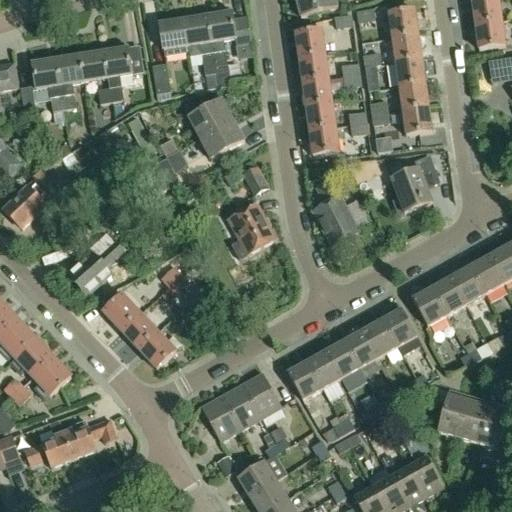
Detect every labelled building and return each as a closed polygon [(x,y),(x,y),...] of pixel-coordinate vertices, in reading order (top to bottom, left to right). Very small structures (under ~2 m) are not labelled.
[(103,0),(69,0),(66,2),(72,15),(104,1),(103,0)] [(335,0),(296,0),(302,22),(338,12),(338,11),(349,8),(347,0),(344,0),(336,2),(335,0)] [(476,29),(503,25),(500,1),(473,4),(476,29)] [(207,20),(220,92),(232,90),(231,88),(228,69),(224,44),(236,42),(238,51),(253,48),(248,20),(234,22),(233,16),(232,16),(232,12),(229,10),(220,12),(218,15),(219,18),(207,20)] [(358,15),(359,28),(375,25),(374,14),(358,15)] [(389,18),(393,42),(420,38),(416,14),(389,18)] [(184,24),(189,50),(201,48),(206,79),(208,93),(220,92),(207,20),(198,21),(198,18),(195,16),(186,17),(184,20),(185,23),(184,24)] [(337,32),(354,30),(352,19),(336,21),(337,32)] [(189,50),(184,24),(161,27),(166,61),(189,57),(189,50)] [(506,50),(503,25),(476,29),(480,53),(506,50)] [(300,62),(327,58),(323,34),(297,38),(300,62)] [(393,42),(397,66),(423,62),(420,38),(393,42)] [(110,92),(113,107),(124,105),(122,90),(121,80),(133,78),(129,52),(127,52),(127,49),(124,47),(117,48),(115,51),(115,54),(105,56),(109,82),(108,82),(110,92)] [(109,82),(105,56),(81,59),(85,86),(108,82),(109,82)] [(364,60),(365,71),(382,68),(381,57),(364,60)] [(300,62),(304,86),(330,83),(327,58),(300,62)] [(85,86),(81,59),(57,63),(65,114),(77,112),(74,88),(85,86)] [(65,114),(57,63),(46,65),(46,62),(43,60),(36,61),(33,64),(34,67),(33,67),(37,94),(49,91),(51,102),(54,116),(55,127),(65,125),(64,114),(65,114)] [(397,66),(400,91),(427,87),(423,62),(397,66)] [(344,81),(361,79),(359,67),(342,69),(344,81)] [(158,98),(171,96),(167,68),(153,70),(158,98)] [(382,68),(365,71),(367,82),(384,80),(382,68)] [(0,95),(20,93),(16,69),(0,71),(0,95)] [(362,90),(361,79),(344,81),(345,92),(362,90)] [(307,111),(334,107),(330,83),(304,86),(307,111)] [(377,86),(368,88),(369,95),(378,94),(377,86)] [(400,91),(404,115),(430,111),(427,87),(400,91)] [(25,116),(37,110),(34,91),(21,92),(23,102),(25,116)] [(101,108),(113,107),(110,92),(99,94),(101,108)] [(201,142),(234,125),(224,104),(190,122),(201,142)] [(372,119),(389,117),(388,105),(370,107),(372,119)] [(337,132),(334,107),(307,111),(311,135),(337,132)] [(434,136),(430,111),(404,115),(407,139),(434,136)] [(350,118),(351,129),(368,127),(366,116),(350,118)] [(390,128),(389,117),(372,119),(374,130),(390,128)] [(245,145),(234,125),(201,142),(211,163),(245,145)] [(368,127),(351,129),(353,141),(369,138),(368,127)] [(337,132),(311,135),(314,160),(340,156),(337,132)] [(161,149),(167,159),(179,153),(174,143),(161,149)] [(22,167),(14,159),(13,161),(4,153),(5,151),(0,146),(0,173),(9,182),(21,168),(22,167)] [(179,153),(167,159),(173,172),(186,165),(179,153)] [(405,217),(433,206),(428,191),(440,187),(431,160),(404,170),(407,178),(392,184),(399,202),(393,205),(399,219),(405,217)] [(245,182),(255,200),(270,192),(259,170),(254,161),(225,179),(229,190),(245,182)] [(28,191),(4,214),(23,233),(47,210),(45,209),(54,200),(57,203),(66,195),(44,173),(34,180),(36,182),(28,191)] [(57,203),(55,205),(66,216),(82,200),(90,192),(81,182),(72,189),(66,195),(57,203)] [(325,209),(313,215),(332,251),(361,236),(342,200),(339,202),(330,185),(316,192),(325,209)] [(141,201),(149,215),(164,207),(157,193),(141,201)] [(230,224),(240,243),(230,249),(238,264),(248,259),(277,243),(258,208),(230,224)] [(94,257),(70,279),(88,299),(112,277),(108,272),(125,256),(116,245),(99,262),(94,257)] [(505,288),(511,284),(511,256),(509,250),(489,261),(505,288)] [(489,261),(470,272),(486,299),(505,288),(489,261)] [(162,283),(169,291),(183,278),(175,270),(162,283)] [(467,309),(486,299),(470,272),(451,282),(467,309)] [(190,286),(183,278),(169,291),(177,299),(190,286)] [(432,293),(448,320),(467,309),(451,282),(432,293)] [(448,320),(432,293),(413,303),(428,331),(448,320)] [(187,308),(196,318),(208,307),(199,297),(187,308)] [(122,335),(141,317),(123,298),(104,316),(122,335)] [(0,338),(16,323),(0,305),(0,338)] [(384,325),(399,352),(418,342),(403,314),(384,325)] [(159,336),(141,317),(122,335),(140,354),(159,336)] [(507,335),(511,345),(511,326),(510,322),(503,327),(507,335)] [(14,361),(35,342),(16,323),(0,338),(0,346),(2,349),(0,350),(0,355),(9,364),(13,360),(14,361)] [(380,363),(399,352),(384,325),(365,335),(380,363)] [(365,335),(346,346),(361,373),(380,363),(365,335)] [(511,347),(511,345),(507,335),(498,340),(499,341),(487,347),(494,358),(504,352),(511,347)] [(177,355),(159,336),(140,354),(157,373),(177,355)] [(32,381),(53,362),(35,342),(14,361),(16,364),(12,368),(22,379),(26,374),(32,381)] [(327,356),(342,384),(361,373),(346,346),(327,356)] [(494,358),(487,347),(468,357),(474,368),(482,363),(482,364),(494,358)] [(308,367),(323,394),(342,384),(327,356),(308,367)] [(467,373),(474,368),(468,357),(461,362),(467,373)] [(51,400),(71,381),(53,362),(32,381),(40,389),(35,393),(46,404),(51,400)] [(323,394),(308,367),(288,377),(303,405),(323,394)] [(263,377),(243,389),(262,423),(282,411),(263,377)] [(416,382),(422,393),(429,388),(424,378),(416,382)] [(4,394),(11,401),(24,389),(17,382),(4,394)] [(414,398),(422,393),(416,382),(407,387),(414,398)] [(24,389),(11,401),(19,410),(31,398),(24,389)] [(242,435),(262,423),(243,389),(222,400),(242,435)] [(321,400),(326,409),(348,399),(344,389),(321,400)] [(458,442),(470,400),(436,391),(432,405),(446,409),(438,437),(458,442)] [(221,446),(242,435),(222,400),(202,412),(221,446)] [(479,448),(490,406),(470,400),(458,442),(479,448)] [(380,406),(385,416),(393,412),(388,402),(380,406)] [(377,421),(385,416),(380,406),(372,410),(377,421)] [(511,412),(490,406),(479,448),(499,453),(503,439),(508,440),(511,429),(511,412)] [(393,418),(384,423),(388,430),(391,435),(398,431),(398,432),(414,423),(406,410),(393,418)] [(1,411),(0,411),(0,433),(6,439),(17,429),(1,411)] [(64,438),(73,464),(98,455),(94,444),(102,441),(105,447),(119,443),(111,423),(89,431),(87,425),(71,430),(73,435),(64,438)] [(342,428),(348,438),(356,433),(350,423),(342,428)] [(388,430),(384,423),(372,430),(376,437),(388,430)] [(339,442),(348,438),(342,428),(334,432),(339,442)] [(51,472),(73,464),(64,438),(56,441),(57,444),(43,449),(42,448),(25,454),(31,470),(48,463),(51,472)] [(346,444),(351,451),(361,446),(357,438),(346,444)] [(0,449),(7,469),(21,464),(13,441),(0,445),(0,449)] [(276,448),(280,456),(291,450),(286,442),(276,448)] [(340,457),(351,451),(346,444),(336,449),(340,457)] [(312,451),(317,459),(327,453),(323,445),(312,451)] [(276,459),(280,456),(276,448),(266,455),(270,462),(276,459)] [(331,461),(327,453),(317,459),(322,466),(331,461)] [(250,501),(277,485),(288,478),(276,459),(270,462),(238,482),(250,501)] [(240,475),(248,471),(242,461),(234,464),(240,475)] [(410,472),(427,502),(445,492),(428,462),(410,472)] [(219,469),(226,482),(237,476),(230,463),(219,469)] [(408,511),(427,502),(410,472),(392,482),(408,511)] [(374,492),(384,511),(408,511),(392,482),(374,492)] [(277,485),(250,501),(257,511),(274,511),(288,503),(277,485)] [(329,491),(333,499),(343,494),(339,486),(329,491)] [(360,511),(384,511),(374,492),(355,503),(360,511)] [(343,494),(333,499),(337,507),(347,502),(343,494)] [(293,511),(288,503),(274,511),(293,511)]
